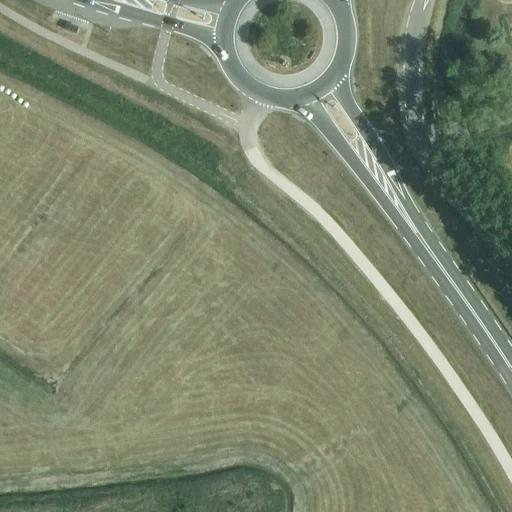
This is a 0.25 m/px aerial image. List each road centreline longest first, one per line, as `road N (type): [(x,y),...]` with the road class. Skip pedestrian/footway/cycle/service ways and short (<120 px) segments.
road 1 (unclassified): [(511,261),(418,138),(411,56),(422,0)]
road 2 (primary): [(297,98),(411,240),(424,245)]
road 3 (primary): [(424,245),(335,73)]
road 4 (primary): [(511,371),(424,245)]
road 5 (primary): [(110,0),(224,45)]
